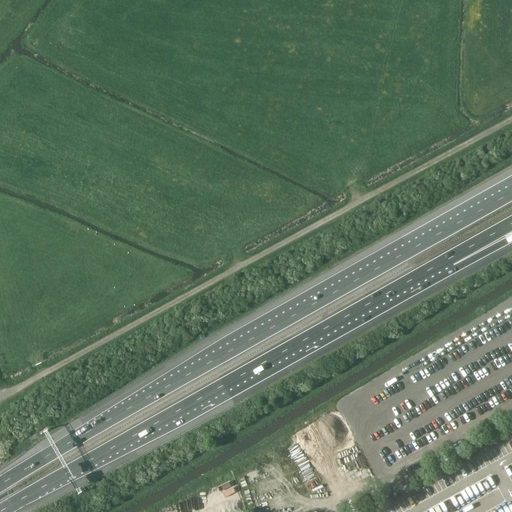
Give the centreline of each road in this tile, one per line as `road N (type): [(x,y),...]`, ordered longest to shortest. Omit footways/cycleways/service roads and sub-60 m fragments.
road 1 (motorway): [(511,193),(0,485)]
road 2 (track): [(0,397),(511,119)]
road 3 (motorway): [(1,511),(445,261)]
